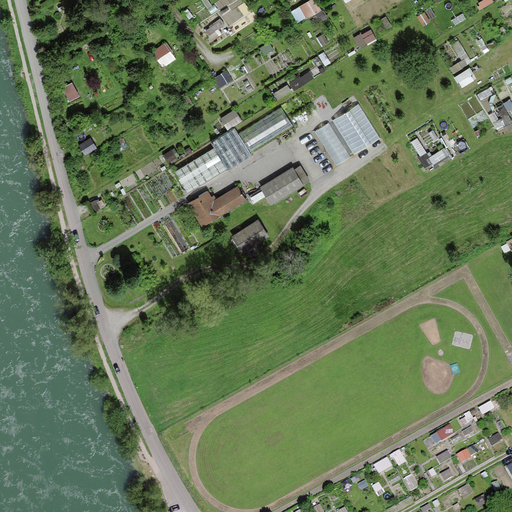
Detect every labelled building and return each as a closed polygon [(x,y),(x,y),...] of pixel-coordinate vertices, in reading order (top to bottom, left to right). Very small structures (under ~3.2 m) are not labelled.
[(324,12),(321,8),(315,12),(318,16),(324,12)] [(372,32),(368,25),(354,33),(358,40),(372,32)] [(462,45),(456,35),(450,39),(456,48),(462,45)] [(494,40),(492,36),(482,41),(484,45),(494,40)] [(262,48),(270,44),(267,38),(259,42),(262,48)] [(170,53),(161,39),(150,47),(159,60),(170,53)] [(300,76),(294,66),(287,70),(292,80),(300,76)] [(216,79),(221,88),(232,81),(227,73),(216,79)] [(77,92),(73,84),(64,88),(68,96),(77,92)] [(213,142),(173,166),(187,188),(226,164),(227,167),(252,152),(249,148),(292,122),(280,103),(237,129),(233,123),(210,138),(213,142)] [(238,113),(233,103),(219,112),(224,121),(238,113)] [(362,104),(335,118),(354,155),(381,141),(362,104)] [(498,121),(501,128),(511,122),(511,119),(505,104),(496,108),(502,120),(498,121)] [(326,124),(313,133),(334,166),(347,158),(326,124)] [(94,142),(88,132),(78,138),(83,148),(94,142)] [(426,150),(416,133),(410,137),(420,153),(426,150)] [(175,150),(171,143),(161,149),(165,156),(175,150)] [(447,150),(442,143),(427,153),(432,160),(447,150)] [(260,184),(269,199),(300,180),(291,165),(260,184)] [(181,193),(165,167),(144,180),(160,206),(181,193)] [(188,199),(202,221),(244,196),(236,182),(211,198),(205,188),(188,199)] [(97,200),(93,193),(85,196),(89,204),(97,200)] [(258,216),(232,232),(240,246),(244,244),(250,253),(259,248),(253,239),(266,231),(258,216)] [(505,248),(511,244),(511,234),(501,241),(505,248)] [(285,265),(293,261),(290,254),(281,257),(285,265)] [(452,426),(437,434),(442,443),(456,435),(452,426)] [(462,463),(481,455),(477,446),(458,455),(462,463)] [(401,466),(406,463),(401,452),(396,455),(401,466)] [(388,459),(375,467),(380,476),(393,468),(388,459)]
